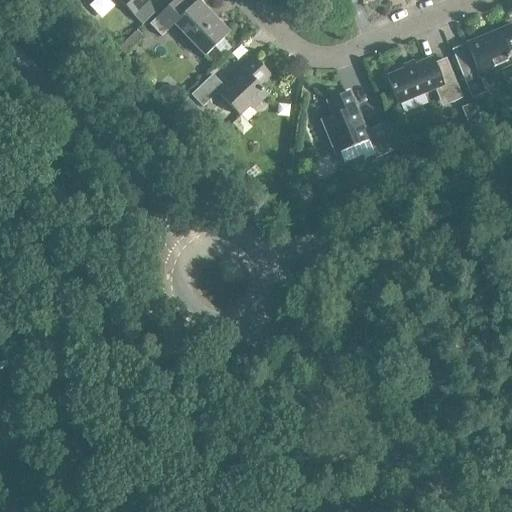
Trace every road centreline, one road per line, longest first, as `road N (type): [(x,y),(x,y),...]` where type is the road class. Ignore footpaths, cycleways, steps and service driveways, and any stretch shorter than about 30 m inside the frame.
road 1 (tertiary): [(448,511),(255,314)]
road 2 (tertiary): [(187,249),(0,48)]
road 3 (residential): [(479,0),(327,62),(287,45),(246,0)]
road 4 (residential): [(310,246),(511,164)]
road 5 (track): [(0,374),(181,303)]
road 6 (tertiary): [(187,249),(175,282),(191,316),(223,327),(255,314)]
